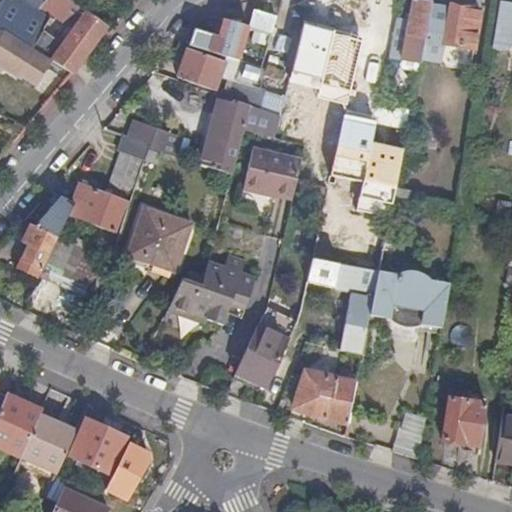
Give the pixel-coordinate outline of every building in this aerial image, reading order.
[(38,33),(30,46),(33,47),(51,17),(40,9),(26,0),(0,0),(0,28),(4,29),(13,17),(38,33)] [(26,0),(40,9),(45,0),(26,0)] [(412,0),(401,58),(420,62),(420,59),(431,6),(431,1),(423,0),(412,0)] [(511,1),(505,0),(499,0),(491,46),(504,48),(511,44),(511,1)] [(441,63),(441,61),(444,45),(474,50),(480,11),(450,5),(449,9),(431,6),(420,59),(441,63)] [(253,10),(249,27),(272,33),(277,17),(253,10)] [(328,68),(353,74),(364,21),(334,13),(331,29),(323,67),(328,68)] [(4,29),(30,46),(38,33),(13,17),(4,29)] [(193,45),(193,47),(209,51),(239,61),(249,27),(224,20),(218,36),(193,30),(189,44),(193,45)] [(36,85),(52,59),(33,47),(30,46),(4,29),(0,28),(0,66),(18,78),(22,76),(36,85)] [(471,66),(474,50),(444,45),(441,61),(471,66)] [(209,51),(207,56),(188,49),(178,78),(215,91),(214,93),(220,95),(250,105),(256,87),(261,67),(239,61),(209,51)] [(352,77),(328,71),(324,89),(348,94),(352,77)] [(250,105),(280,116),(284,100),(265,93),(265,90),(256,87),(250,105)] [(202,164),(231,175),(244,130),(250,105),(220,95),(202,164)] [(411,108),(381,102),(375,133),(372,151),(371,154),(395,153),(402,153),(411,108)] [(244,130),(275,138),(280,116),(250,105),(244,130)] [(317,123),(318,118),(283,111),(277,134),(313,143),(317,123)] [(305,183),(327,190),(342,123),(318,118),(317,123),(313,143),(312,149),(305,183)] [(150,147),(176,156),(183,137),(133,120),(128,136),(151,144),(150,147)] [(322,216),(340,220),(346,193),(385,200),(395,153),(371,154),(372,151),(355,147),(358,130),(359,127),(342,123),(327,190),(328,190),(322,216)] [(375,133),(358,130),(355,147),(372,151),(375,133)] [(128,136),(123,134),(118,149),(120,150),(104,193),(80,184),(73,202),(74,203),(68,214),(114,232),(124,206),(127,208),(150,147),(151,144),(128,136)] [(242,189),(273,196),(292,201),(296,183),(301,161),(251,149),(242,189)] [(416,193),(395,189),(392,203),(414,206),(416,193)] [(61,229),(68,214),(74,203),(73,202),(59,194),(34,225),(57,238),(61,229)] [(191,223),(143,206),(127,255),(153,264),(155,259),(176,266),(191,223)] [(370,226),(372,217),(357,214),(355,223),(370,226)] [(355,223),(340,220),(322,216),(312,260),(345,265),(358,267),(379,271),(383,248),(389,220),(372,216),(372,217),(370,226),(355,223)] [(57,238),(34,225),(31,224),(24,242),(29,245),(18,268),(39,277),(57,238)] [(373,297),(394,301),(401,307),(418,311),(426,308),(445,311),(453,262),(436,258),(432,254),(426,250),(420,248),(413,247),(407,248),(399,251),(383,248),(379,271),(373,297)] [(244,310),(255,280),(241,275),(245,263),(228,257),(223,268),(208,263),(202,285),(183,278),(168,310),(188,317),(195,315),(223,325),(227,314),(230,305),(244,310)] [(341,351),(362,356),(373,297),(379,271),(358,267),(353,291),(341,351)] [(268,305),(257,327),(235,373),(267,387),(288,340),(296,321),(268,305)] [(348,424),(356,382),(307,371),(293,408),(324,419),(348,424)] [(267,387),(235,373),(235,375),(232,380),(264,394),(267,387)] [(0,411),(0,446),(21,456),(42,410),(7,395),(0,411)] [(485,404),(449,399),(443,441),(479,447),(485,404)] [(485,404),(479,447),(496,450),(501,417),(503,407),(485,404)] [(57,473),(76,431),(40,415),(22,457),(57,473)] [(394,452),(419,460),(425,420),(400,415),(394,452)] [(511,418),(501,417),(496,450),(495,460),(511,463),(511,418)] [(101,471),(93,489),(99,492),(103,494),(112,476),(110,475),(126,438),(86,420),(70,457),(101,471)] [(57,473),(22,457),(19,463),(54,479),(57,473)] [(45,497),(59,502),(65,489),(95,503),(99,492),(93,489),(57,473),(54,479),(45,497)] [(95,503),(65,489),(59,502),(54,511),(106,511),(108,508),(95,503)]
